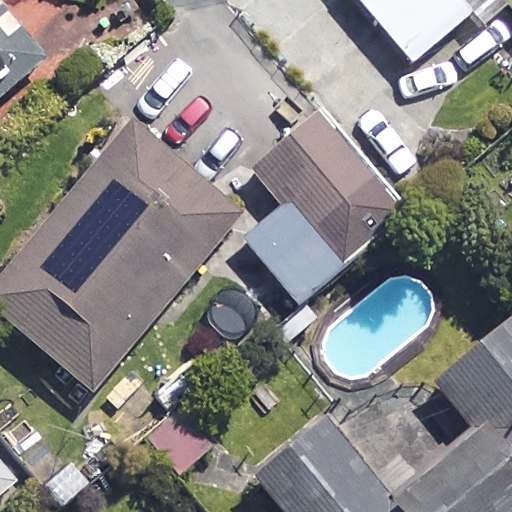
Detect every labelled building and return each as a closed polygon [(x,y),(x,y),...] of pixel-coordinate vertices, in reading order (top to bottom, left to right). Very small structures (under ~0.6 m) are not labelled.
[(473,24),(453,0),(351,0),(413,74),(473,24)] [(511,0),(499,0),(511,15),(511,0)] [(0,98),(30,69),(0,38),(0,98)] [(403,223),(322,126),(259,179),(290,216),(244,254),(293,314),(403,223)] [(246,227),(133,135),(0,299),(0,325),(101,406),(246,227)] [(511,511),(511,341),(442,396),(475,438),(392,502),(338,433),(263,491),(280,511),(511,511)] [(214,458),(184,420),(149,447),(179,486),(214,458)] [(0,508),(26,486),(0,454),(0,508)]
